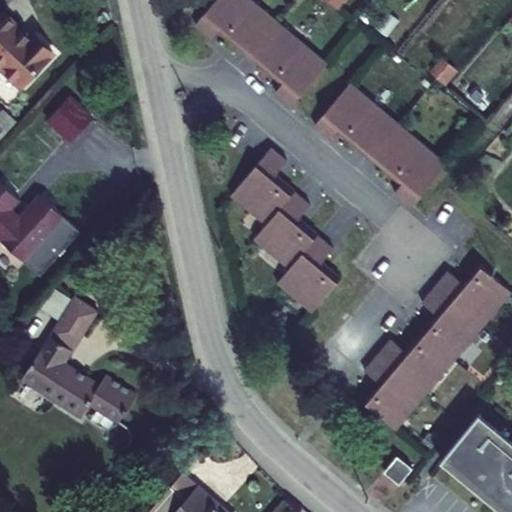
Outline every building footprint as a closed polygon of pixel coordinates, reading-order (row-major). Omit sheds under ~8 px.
[(277,24),(248,0),(214,0),(193,26),(209,39),(217,30),(249,57),(277,24)] [(0,69),(19,89),(50,57),(32,39),(29,41),(1,14),(0,14),(0,69)] [(326,65),(277,24),(249,57),(281,84),(274,94),(291,107),(326,65)] [(349,84),(313,126),(329,140),(337,131),(369,158),(397,125),(349,84)] [(80,132),(105,112),(85,87),(60,107),(80,132)] [(446,165),(397,125),(369,158),(401,185),(394,194),(410,208),(446,165)] [(286,163),(271,150),(230,197),(264,226),(293,193),(274,178),(286,163)] [(17,197),(25,190),(3,168),(0,170),(0,223),(31,252),(71,208),(48,186),(28,208),(17,197)] [(309,207),(293,193),(264,226),(253,240),(288,270),(316,237),(297,221),(309,207)] [(332,251),(316,237),(288,270),(276,284),(311,312),(339,279),(320,263),(332,251)] [(447,272),(433,287),(448,299),(481,328),(510,293),(477,265),(461,284),(447,272)] [(448,299),(433,287),(420,304),(434,315),(419,334),(452,362),(481,328),(448,299)] [(62,300),(49,321),(57,326),(70,305),(62,300)] [(72,301),(70,305),(57,326),(79,340),(95,316),(72,301)] [(57,326),(50,337),(73,351),(79,340),(57,326)] [(389,340),(376,355),(390,368),(423,396),(452,362),(419,334),(403,352),(389,340)] [(66,361),(73,351),(50,337),(23,380),(80,417),(87,406),(118,426),(137,397),(107,378),(101,387),(80,373),(70,377),(56,369),(61,361),(65,364),(66,361)] [(390,368),(376,355),(362,371),(377,384),(361,402),(394,430),(423,396),(390,368)] [(56,369),(70,377),(80,373),(82,371),(66,361),(65,364),(61,361),(56,369)] [(442,460),(444,461),(505,511),(511,511),(511,443),(480,416),(478,415),(442,460)] [(399,483),(411,468),(397,456),(385,471),(399,483)] [(223,511),(179,475),(145,511),(223,511)]
